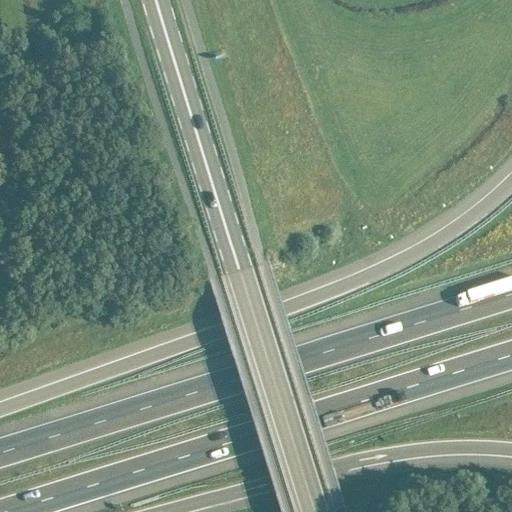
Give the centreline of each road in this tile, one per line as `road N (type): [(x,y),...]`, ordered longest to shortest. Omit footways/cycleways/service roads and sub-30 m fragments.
road 1 (motorway): [(511,181),(467,220),(381,269),(0,410)]
road 2 (motorway): [(511,293),(0,452)]
road 3 (secondary): [(312,511),(155,0)]
road 4 (motorway): [(11,511),(511,356)]
road 5 (motorway): [(163,511),(386,455),(511,450)]
